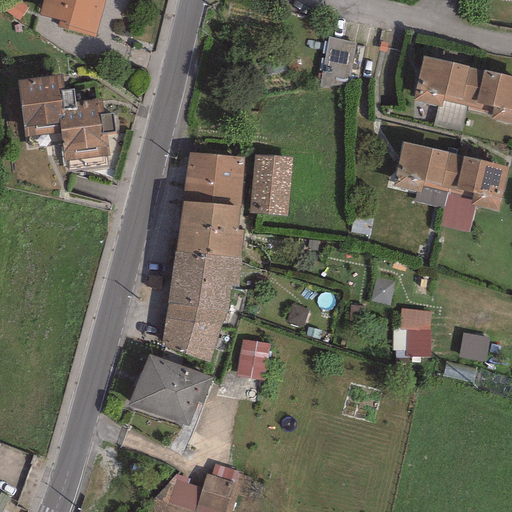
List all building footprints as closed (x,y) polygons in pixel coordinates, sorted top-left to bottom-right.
[(28,10),(15,0),(9,0),(2,10),(19,22),(28,10)] [(104,0),(42,0),(38,16),(59,22),(58,28),(93,38),(104,0)] [(355,44),(328,39),(319,89),(348,85),(355,44)] [(285,56),(262,61),(265,75),(288,70),(285,56)] [(511,77),(422,57),(412,102),(436,108),(432,126),(461,132),(466,108),(491,114),(491,120),(511,124),(511,77)] [(73,85),(19,92),(26,146),(61,141),(59,129),(65,128),(64,122),(78,120),(77,112),(73,85)] [(107,107),(77,112),(78,120),(64,122),(65,128),(59,129),(61,141),(67,172),(108,165),(105,144),(114,143),(107,107)] [(509,168),(401,144),(392,187),(416,192),(414,203),(442,209),(438,226),(468,232),(474,208),(499,214),(509,168)] [(244,158),(186,151),(181,198),(238,205),(244,158)] [(291,159),(254,155),(248,212),(286,216),(291,159)] [(238,205),(181,198),(174,250),(242,258),(245,233),(236,232),(238,205)] [(242,258),(174,250),(167,305),(228,313),(231,290),(246,292),(250,269),(242,268),(242,258)] [(395,283),(375,279),(370,302),(390,307),(395,283)] [(228,313),(167,305),(160,352),(208,366),(228,313)] [(363,308),(349,306),(347,331),(361,333),(363,308)] [(430,314),(402,310),(398,329),(393,330),(395,357),(428,358),(430,314)] [(490,339),(464,334),(459,358),(484,364),(490,339)] [(267,344),(241,341),(236,376),(262,380),(267,344)] [(211,380),(148,358),(130,408),(187,428),(196,404),(202,406),(211,380)] [(237,511),(249,477),(212,465),(208,475),(204,473),(199,488),(172,479),(147,507),(145,511),(237,511)]
